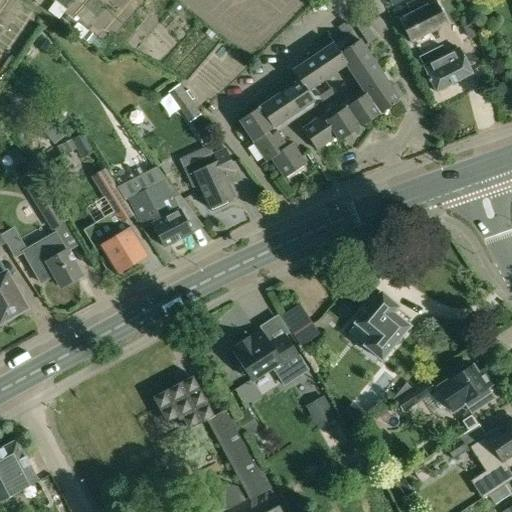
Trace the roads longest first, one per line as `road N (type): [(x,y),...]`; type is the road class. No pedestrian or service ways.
road 1 (residential): [(405,195),(393,160),(417,109),(415,92),(369,8),(343,4),(238,97),(228,117),(232,140),(299,238)]
road 2 (primary): [(0,391),(299,238)]
